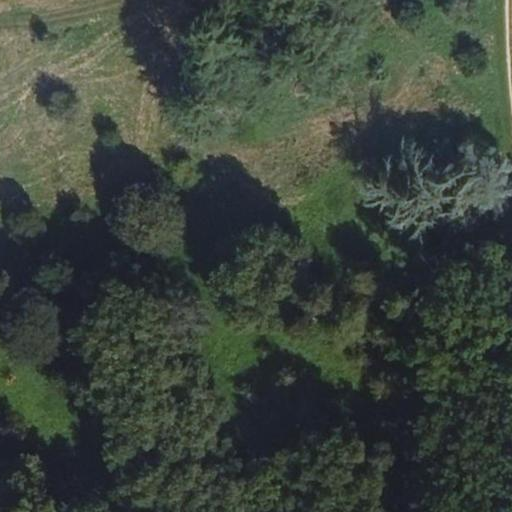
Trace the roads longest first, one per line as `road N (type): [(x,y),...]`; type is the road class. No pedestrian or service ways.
road 1 (track): [(511,354),(438,511)]
road 2 (track): [(162,0),(116,18),(0,33)]
